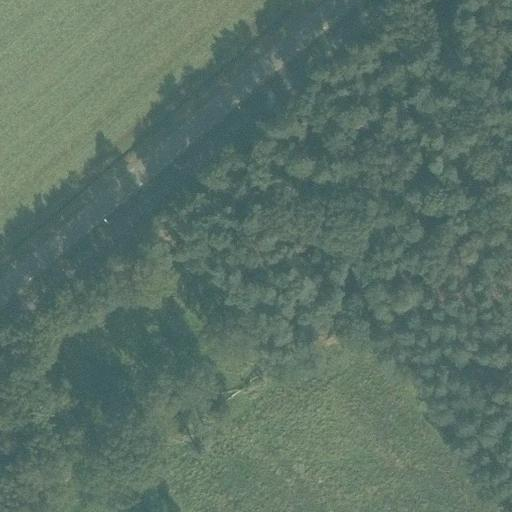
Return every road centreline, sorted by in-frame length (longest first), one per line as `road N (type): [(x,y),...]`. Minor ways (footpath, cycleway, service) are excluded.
road 1 (tertiary): [(0,294),(347,0)]
road 2 (track): [(162,511),(124,462),(23,275)]
road 3 (track): [(84,459),(0,337)]
